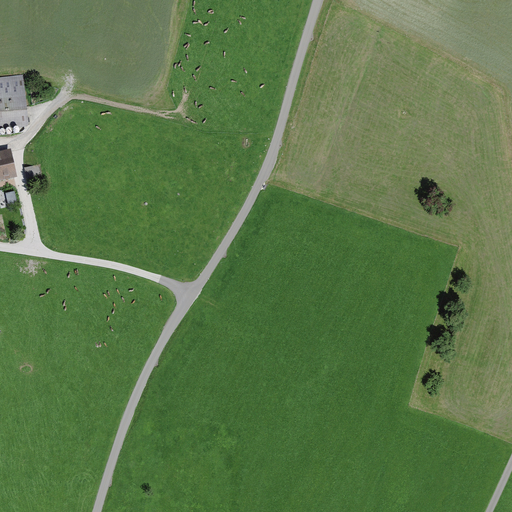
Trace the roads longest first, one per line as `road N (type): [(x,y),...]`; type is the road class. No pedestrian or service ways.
road 1 (unclassified): [(318,0),(262,176),(148,370),(98,511)]
road 2 (track): [(161,117),(67,96),(40,121),(17,151),(37,253)]
road 3 (track): [(191,295),(96,262),(0,248)]
